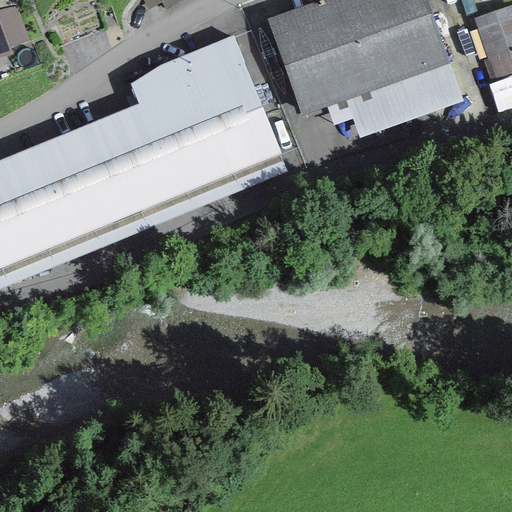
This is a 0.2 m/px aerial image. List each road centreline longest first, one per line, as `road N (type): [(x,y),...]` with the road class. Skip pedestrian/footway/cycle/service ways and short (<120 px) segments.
road 1 (residential): [(511,119),(0,304)]
road 2 (residential): [(0,132),(217,0)]
